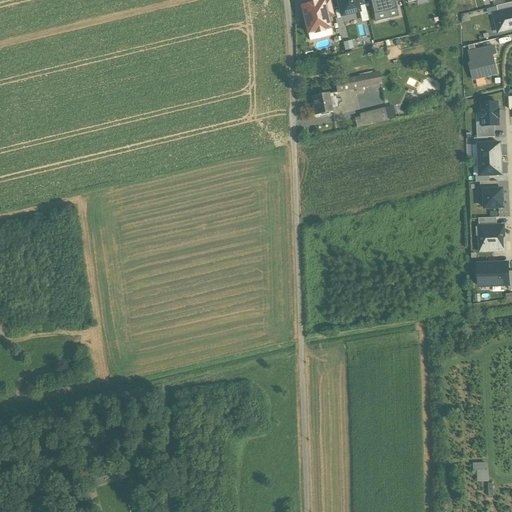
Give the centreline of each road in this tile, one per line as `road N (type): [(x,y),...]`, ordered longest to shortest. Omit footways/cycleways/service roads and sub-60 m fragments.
road 1 (track): [(288,0),(307,511)]
road 2 (track): [(184,0),(0,45)]
road 3 (track): [(435,335),(437,511)]
